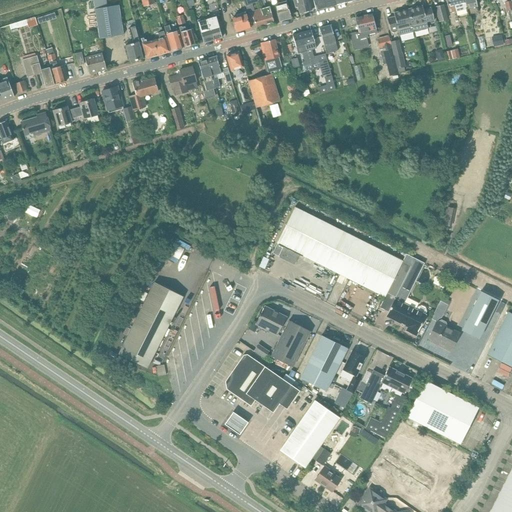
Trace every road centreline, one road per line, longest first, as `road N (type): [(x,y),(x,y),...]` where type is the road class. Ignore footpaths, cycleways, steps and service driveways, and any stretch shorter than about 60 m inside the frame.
road 1 (unclassified): [(511,408),(279,290),(262,289),(180,406)]
road 2 (tertiary): [(0,113),(390,0)]
road 3 (secondary): [(157,440),(0,336)]
